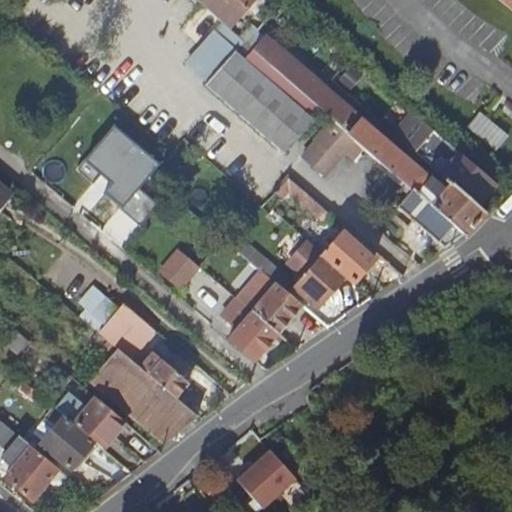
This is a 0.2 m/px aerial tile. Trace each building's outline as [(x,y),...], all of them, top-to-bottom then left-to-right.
[(196,0),(227,26),(245,6),(247,8),(254,0),(196,0)] [(238,39),(250,50),(259,40),(247,30),(238,39)] [(464,234),(484,213),(476,205),(430,166),(424,173),(323,86),(264,34),(259,40),(250,50),(251,51),(256,55),(309,100),(332,120),(355,140),(411,189),(416,192),(422,185),(437,197),(430,205),(464,234)] [(300,110),(242,61),(230,51),(202,85),(283,153),(311,120),(300,110)] [(256,55),(251,51),(242,61),(300,110),(309,100),(256,55)] [(391,132),(430,166),(476,205),(492,186),(471,169),(474,166),(410,111),(391,132)] [(355,140),(332,120),(301,155),(325,174),(355,140)] [(95,183),(144,223),(161,203),(141,186),(162,162),(116,123),(80,165),(97,180),(95,183)] [(327,213),(311,199),(288,179),(274,194),(283,203),(290,196),(319,221),(327,213)] [(463,234),(464,234),(430,205),(416,192),(411,189),(396,206),(445,247),(463,234)] [(322,253),(345,273),(354,281),(373,259),(341,231),(322,253)] [(291,261),(304,273),(296,283),(267,260),(265,262),(255,253),(248,262),(274,283),(301,306),(307,299),(316,306),(345,273),(322,253),(317,249),(307,241),(291,261)] [(197,267),(177,251),(159,272),(179,288),(197,267)] [(511,269),(497,272),(511,286),(511,269)] [(301,306),(274,283),(265,294),(253,283),(239,300),(251,310),(278,333),(301,306)] [(220,314),(236,327),(251,310),(239,300),(235,296),(220,314)] [(101,333),(121,350),(133,361),(157,332),(125,304),(101,333)] [(278,333),(251,310),(236,327),(228,337),(255,359),(278,333)] [(4,340),(21,354),(31,343),(14,328),(4,340)] [(168,440),(199,417),(177,399),(143,369),(133,361),(121,350),(96,378),(168,440)] [(143,369),(177,399),(192,383),(155,353),(143,369)] [(40,396),(27,385),(22,391),(35,402),(40,396)] [(128,425),(98,400),(76,426),(97,444),(106,452),(128,425)] [(97,444),(76,426),(56,410),(46,423),(56,431),(43,447),(73,471),(97,444)] [(0,420),(0,443),(7,449),(1,455),(14,466),(5,476),(32,498),(57,467),(0,420)] [(251,431),(235,444),(244,455),(260,441),(251,431)] [(295,480),(269,450),(234,481),(260,511),(295,480)]
